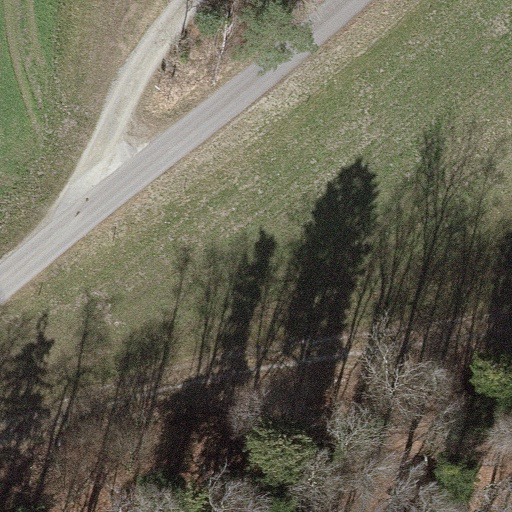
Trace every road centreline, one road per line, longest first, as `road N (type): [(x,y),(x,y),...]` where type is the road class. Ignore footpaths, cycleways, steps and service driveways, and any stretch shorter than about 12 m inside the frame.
road 1 (track): [(0,430),(153,384),(511,324)]
road 2 (unclassified): [(0,281),(354,0)]
road 3 (track): [(111,193),(137,84),(200,0)]
